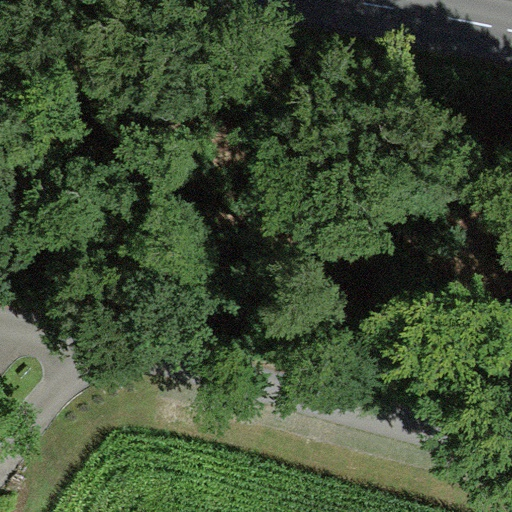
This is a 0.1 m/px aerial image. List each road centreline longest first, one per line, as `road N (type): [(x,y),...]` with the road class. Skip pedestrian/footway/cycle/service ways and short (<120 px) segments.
road 1 (residential): [(511,452),(0,317)]
road 2 (tertiary): [(343,0),(511,33)]
